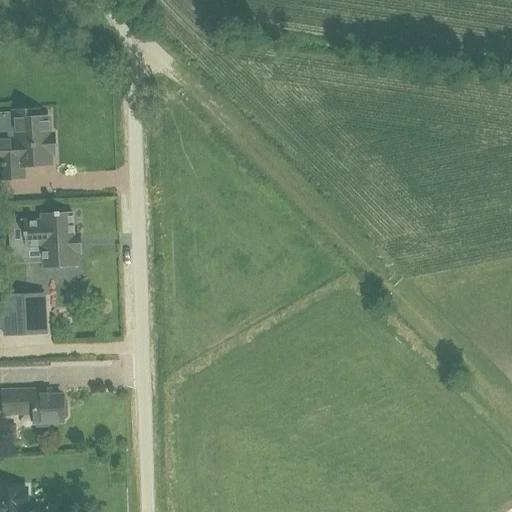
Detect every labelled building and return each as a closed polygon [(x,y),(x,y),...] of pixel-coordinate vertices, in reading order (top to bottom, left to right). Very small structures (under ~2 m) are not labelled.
[(53,134),(50,134),(49,118),(38,119),(38,111),(14,112),(15,139),(7,139),(8,162),(0,162),(0,165),(5,165),(6,179),(24,178),(23,166),(51,164),(51,155),(54,155),(53,134)] [(42,235),(74,234),(73,213),(59,214),(59,212),(55,212),(55,214),(41,215),(41,220),(26,221),(26,220),(9,221),(9,222),(25,221),(26,232),(24,232),(24,236),(26,236),(27,247),(43,246),(42,235)] [(42,235),(43,246),(44,268),(78,266),(77,254),(77,252),(75,252),(74,234),(42,235)] [(5,335),(47,332),(45,294),(3,297),(5,335)] [(82,390),(113,388),(113,374),(82,376),(82,390)] [(50,389),(3,390),(3,412),(34,411),(34,421),(35,421),(36,422),(47,422),(47,421),(63,420),(63,417),(64,416),(64,398),(62,397),(62,395),(50,395),(50,389)] [(14,427),(0,427),(0,444),(14,444),(14,427)] [(27,511),(26,487),(0,487),(0,511),(27,511)]
